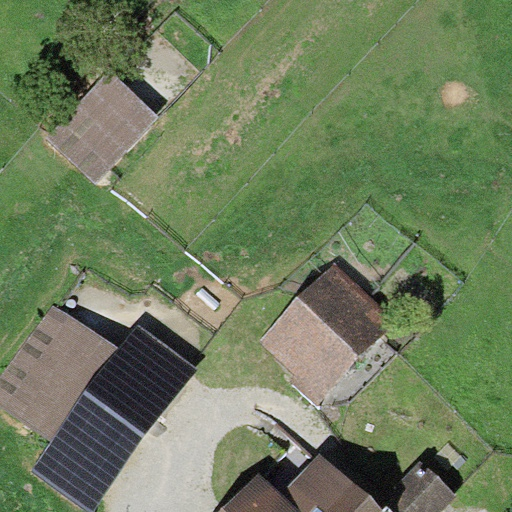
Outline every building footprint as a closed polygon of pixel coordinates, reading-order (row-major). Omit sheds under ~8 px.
[(110,86),(50,145),(89,183),(148,124),(110,86)] [(337,266),(263,342),(291,369),(286,374),(317,404),(392,326),(379,313),(383,310),(337,266)] [(0,387),(0,410),(56,451),(122,360),(56,312),(0,387)] [(56,451),(36,479),(80,511),(91,511),(191,376),(139,338),(122,360),(56,451)] [(376,511),(321,458),(282,500),(259,480),(227,511),(376,511)] [(421,468),(381,511),(440,511),(453,498),(421,468)]
